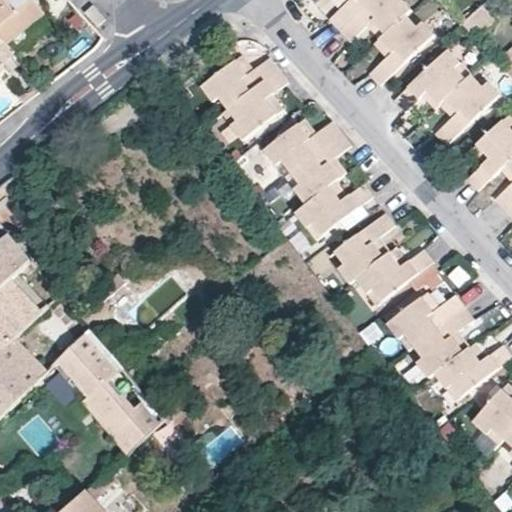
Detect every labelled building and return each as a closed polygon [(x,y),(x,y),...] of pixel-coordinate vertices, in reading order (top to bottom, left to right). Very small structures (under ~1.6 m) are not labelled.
[(0,0),(0,35),(6,43),(8,45),(46,14),(35,0),(30,0),(25,4),(22,0),(0,0)] [(341,31),(374,0),(350,0),(348,3),(330,20),(341,31)] [(352,43),(369,26),(374,22),(386,35),(407,15),(413,10),(403,0),(374,0),(341,31),(352,43)] [(108,20),(94,5),(85,13),(99,28),(108,20)] [(495,22),(482,7),(464,24),(477,38),(495,22)] [(382,86),(437,35),(423,22),(418,27),(407,15),(386,35),(381,39),(380,40),(392,54),(388,58),(370,74),(382,86)] [(386,35),(374,22),(369,26),(381,39),(386,35)] [(392,54),(380,40),(376,45),(388,58),(392,54)] [(511,69),(511,68),(511,48),(501,58),(511,69)] [(447,100),(473,75),(450,50),(395,101),(407,113),(425,97),(429,92),(442,105),(447,100)] [(255,70),(244,55),(237,60),(248,75),(255,70)] [(271,58),(255,70),(248,75),(237,60),(202,87),(215,103),(221,99),(230,110),(281,71),(271,58)] [(279,115),(268,100),(275,95),(290,83),(281,71),(230,110),(238,121),(232,126),(244,142),(279,115)] [(473,75),(447,100),(459,112),(454,117),(436,134),(448,147),(502,96),(489,82),(484,87),(473,75)] [(442,105),(429,92),(425,97),(437,110),(442,105)] [(286,110),(275,95),(268,100),(279,115),(286,110)] [(447,100),(442,105),(454,117),(459,112),(447,100)] [(506,166),(511,160),(511,117),(510,115),(478,145),(490,159),(486,163),(468,180),(479,192),(502,170),(506,166)] [(317,133),(306,119),(300,124),(311,138),(317,133)] [(333,121),(317,133),(311,138),(300,124),(265,150),(278,166),(284,162),(292,173),(343,134),(333,121)] [(342,179),(330,164),(337,159),(353,147),(343,134),(292,173),(301,185),(295,189),(307,205),(331,186),(331,187),(338,181),(342,179)] [(490,159),(478,145),(473,150),(486,163),(490,159)] [(349,174),(337,159),(330,164),(342,179),(349,174)] [(507,211),(511,206),(511,160),(506,166),(511,171),(511,184),(496,199),(507,211)] [(511,171),(506,166),(502,170),(511,181),(511,171)] [(349,196),(338,181),(331,187),(343,201),(349,196)] [(343,201),(331,187),(331,186),(307,205),(297,213),(309,229),(315,224),(324,237),(375,198),(365,184),(349,196),(343,201)] [(386,257),(375,243),(381,239),(397,226),(387,213),(336,252),(345,265),(339,269),(351,284),(357,280),(386,257)] [(0,292),(19,274),(33,262),(0,222),(0,292)] [(392,253),(381,239),(375,243),(386,257),(392,253)] [(409,262),(398,248),(392,253),(402,267),(409,262)] [(392,253),(386,257),(357,280),(369,295),(375,291),(384,303),(435,263),(425,249),(409,262),(402,267),(392,253)] [(16,340),(50,308),(19,274),(0,292),(0,354),(8,346),(16,340)] [(111,299),(128,283),(120,275),(103,290),(111,299)] [(441,307),(430,293),(423,297),(434,312),(441,307)] [(416,347),(466,308),(456,295),(441,307),(434,312),(423,297),(388,324),(401,340),(407,335),(416,347)] [(465,352),(454,338),(460,332),(476,320),(466,308),(416,347),(424,358),(418,363),(431,379),(437,374),(465,352)] [(167,420),(92,330),(55,365),(130,455),(167,420)] [(471,347),(460,332),(454,338),(465,352),(471,347)] [(0,420),(49,374),(16,340),(8,346),(0,354),(0,420)] [(489,357),(478,343),(471,347),(483,362),(489,357)] [(464,397),(511,360),(511,355),(505,345),(489,357),(483,362),(471,347),(465,352),(437,374),(449,390),(454,385),(464,397)] [(505,439),(511,432),(511,396),(504,389),(475,422),(489,436),(494,429),(505,439)] [(108,511),(100,502),(119,485),(109,474),(68,511),(108,511)]
